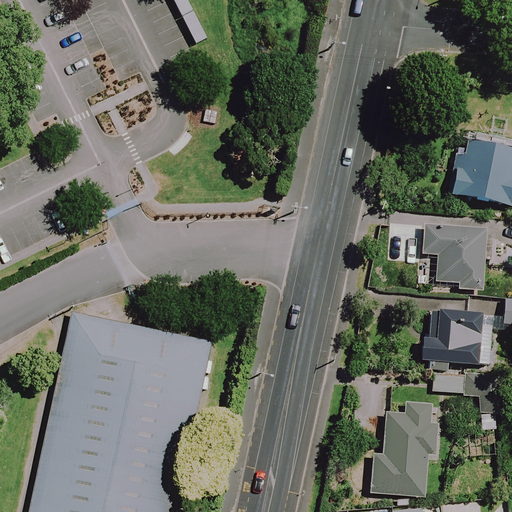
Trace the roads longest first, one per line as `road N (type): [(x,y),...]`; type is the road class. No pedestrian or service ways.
road 1 (tertiary): [(263,511),(366,23)]
road 2 (residential): [(366,23),(511,34)]
